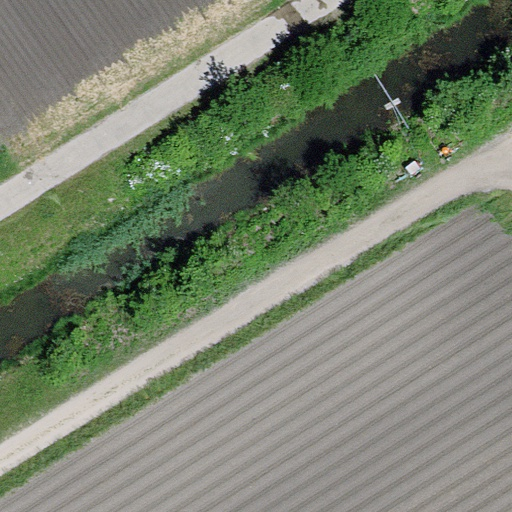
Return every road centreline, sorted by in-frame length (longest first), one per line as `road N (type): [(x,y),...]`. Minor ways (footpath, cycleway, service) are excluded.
road 1 (track): [(0,440),(511,121)]
road 2 (track): [(323,0),(0,208)]
